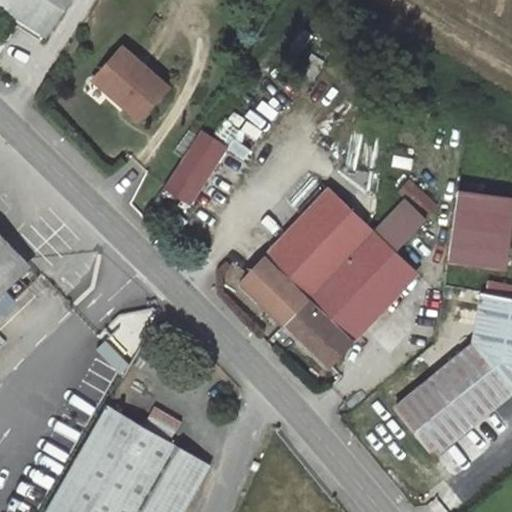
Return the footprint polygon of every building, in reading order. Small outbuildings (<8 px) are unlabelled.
[(46,36),(68,0),(12,0),(6,10),(46,36)] [(122,47),(94,80),(115,99),(118,96),(123,100),(120,103),(141,121),(169,88),(122,47)] [(228,147),(202,130),(166,188),(193,204),(228,147)] [(327,189),(242,281),(328,364),(414,272),(392,250),(423,217),(404,198),(373,231),(327,189)] [(511,228),(511,199),(460,192),(449,260),(506,269),(511,228)] [(0,286),(25,262),(0,234),(0,286)] [(471,343),(395,407),(435,455),(511,390),(511,299),(482,295),(471,343)] [(277,336),(271,343),(284,356),(290,349),(277,336)] [(109,406),(48,511),(182,511),(210,465),(171,443),(144,427),(109,406)] [(156,407),(144,427),(171,443),(182,422),(156,407)]
